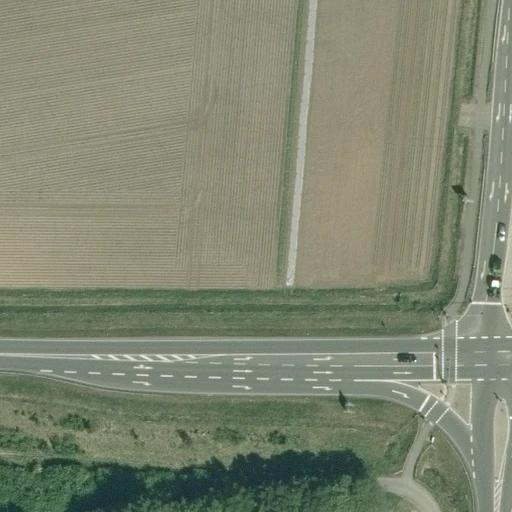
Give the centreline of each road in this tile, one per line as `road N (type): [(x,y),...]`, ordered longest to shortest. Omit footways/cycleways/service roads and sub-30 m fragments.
road 1 (primary): [(0,353),(322,362)]
road 2 (secondary): [(509,97),(483,358)]
road 3 (primary): [(322,362),(437,410),(483,475)]
road 4 (primary): [(322,362),(483,358)]
